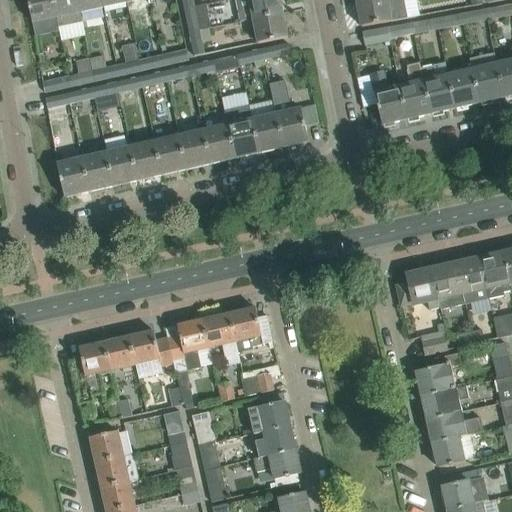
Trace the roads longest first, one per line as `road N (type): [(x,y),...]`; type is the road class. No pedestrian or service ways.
road 1 (residential): [(30,232),(354,159)]
road 2 (residential): [(433,511),(373,236)]
road 3 (residential): [(260,261),(321,511)]
road 4 (tertiary): [(49,308),(260,261)]
road 5 (residential): [(94,511),(49,308)]
road 6 (residential): [(30,232),(0,61)]
road 7 (residential): [(354,159),(323,0)]
road 8 (residential): [(354,159),(511,124)]
road 9 (tertiary): [(373,236),(511,205)]
